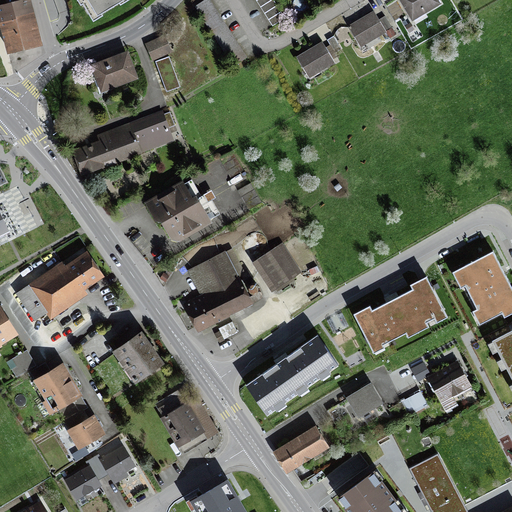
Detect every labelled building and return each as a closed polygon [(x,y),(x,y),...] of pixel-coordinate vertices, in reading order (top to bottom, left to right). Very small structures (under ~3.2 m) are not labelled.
[(3,0),(5,7),(0,7),(0,16),(10,53),(39,45),(27,1),(23,2),(22,0),(3,0)] [(79,0),(95,25),(137,3),(135,0),(79,0)] [(208,0),(204,0),(192,8),(231,69),(247,59),(208,0)] [(274,0),(256,0),(273,26),(285,18),(274,0)] [(435,0),(396,0),(410,24),(439,7),(435,0)] [(371,12),(346,28),(360,50),(385,34),(371,12)] [(162,37),(144,45),(150,61),(169,53),(162,37)] [(333,37),(328,40),(335,53),(341,49),(333,37)] [(320,43),(294,58),(307,82),(334,67),(320,43)] [(125,54),(88,68),(98,96),(136,82),(125,54)] [(168,60),(153,65),(163,93),(178,88),(168,60)] [(129,124),(139,152),(173,140),(163,112),(129,124)] [(139,152),(129,124),(98,135),(100,141),(70,151),(78,174),(139,152)] [(232,150),(217,157),(229,180),(243,172),(232,150)] [(182,177),(143,200),(169,246),(209,223),(182,177)] [(250,184),(237,191),(248,211),(261,204),(250,184)] [(282,243),(251,263),(270,293),(301,273),(282,243)] [(252,302),(225,251),(188,270),(201,295),(182,304),(196,331),(252,302)] [(485,319),(511,305),(511,287),(493,251),(459,269),(485,319)] [(61,262),(17,291),(34,318),(79,289),(80,291),(100,278),(86,256),(65,269),(61,262)] [(429,281),(357,319),(372,348),(445,310),(429,281)] [(0,312),(0,345),(15,337),(0,312)] [(159,363),(136,330),(107,350),(130,383),(159,363)] [(511,334),(500,340),(511,361),(511,334)] [(268,414),(338,364),(317,335),(247,385),(268,414)] [(59,361),(28,380),(48,412),(78,392),(59,361)] [(456,364),(431,376),(445,405),(456,399),(453,392),(466,385),(456,364)] [(153,404),(159,415),(181,457),(221,436),(193,383),(153,404)] [(371,384),(351,396),(362,413),(382,400),(371,384)] [(419,392),(404,401),(411,413),(426,404),(419,392)] [(91,414),(62,431),(74,451),(103,434),(91,414)] [(326,448),(312,427),(272,453),(286,474),(326,448)] [(100,455),(92,459),(103,476),(110,472),(116,482),(128,475),(125,469),(134,464),(124,446),(102,459),(100,455)] [(103,476),(92,459),(86,462),(89,467),(68,479),(78,497),(100,485),(97,480),(103,476)] [(464,511),(467,511),(442,460),(414,474),(432,511),(464,511)] [(402,511),(373,472),(338,498),(348,511),(402,511)] [(190,502),(196,511),(247,511),(228,480),(190,502)]
